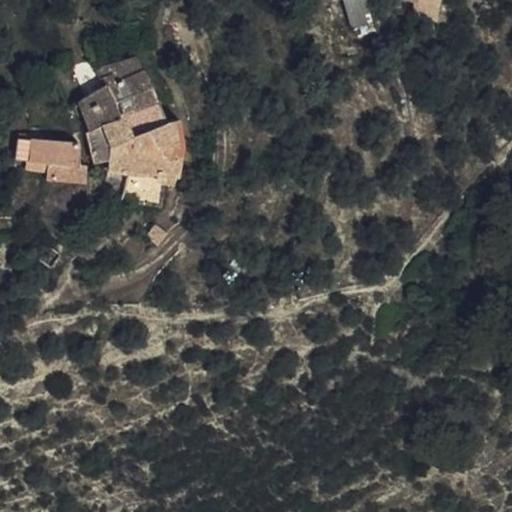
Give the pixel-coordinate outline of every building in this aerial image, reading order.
[(372,21),(365,0),(346,0),(354,27),(372,21)] [(144,72),(138,58),(137,58),(96,71),(105,92),(110,90),(144,72)] [(146,72),(144,72),(110,90),(123,118),(127,116),(159,102),(146,72)] [(110,90),(105,92),(99,96),(100,102),(103,113),(104,125),(106,131),(112,147),(134,137),(127,116),(123,118),(110,90)] [(100,102),(99,96),(86,102),(89,107),(94,109),(98,106),(100,102)] [(89,107),(86,102),(80,106),(90,131),(104,125),(103,113),(100,102),(98,106),(94,109),(89,107)] [(159,102),(127,116),(134,137),(168,122),(159,102)] [(112,147),(111,159),(110,170),(130,173),(122,199),(131,201),(162,206),(163,186),(171,188),(176,179),(184,143),(180,119),(170,122),(168,122),(134,137),(112,147)] [(112,147),(106,131),(90,138),(95,163),(103,162),(111,159),(112,147)] [(19,139),(17,160),(26,160),(32,160),(34,140),(19,139)] [(47,174),(47,180),(86,184),(86,166),(80,164),(80,144),(34,140),(32,160),(48,163),(47,174)] [(32,160),(26,160),(25,170),(47,174),(48,163),(32,160)] [(167,233),(157,224),(148,236),(159,245),(167,233)] [(39,259),(50,268),(61,253),(49,245),(42,255),(39,259)]
